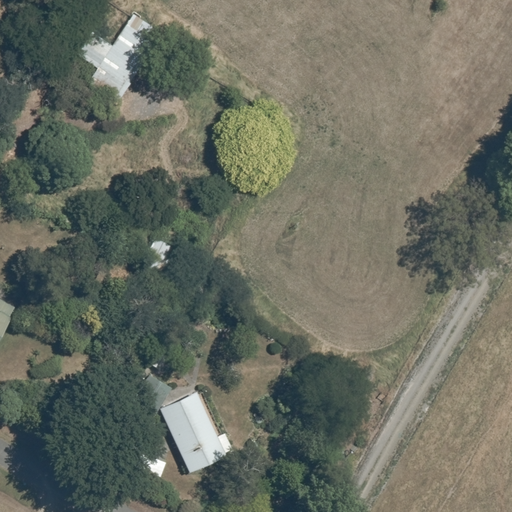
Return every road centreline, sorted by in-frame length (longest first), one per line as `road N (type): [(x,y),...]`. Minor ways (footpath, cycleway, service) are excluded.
road 1 (unknown): [(310,511),(511,203)]
road 2 (residential): [(0,447),(113,511)]
